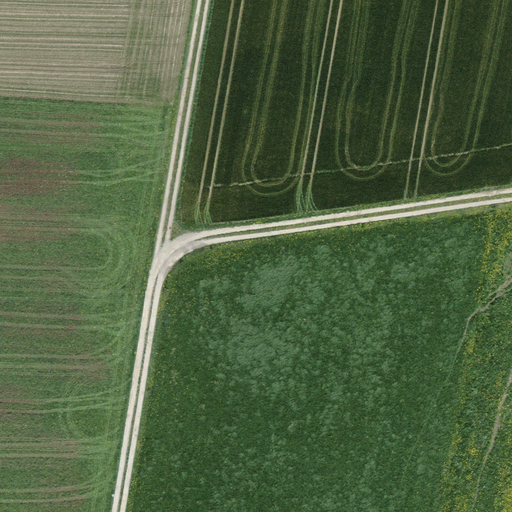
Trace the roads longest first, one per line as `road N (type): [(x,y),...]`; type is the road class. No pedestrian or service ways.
road 1 (track): [(200,0),(117,511)]
road 2 (track): [(156,267),(190,245),(511,201)]
